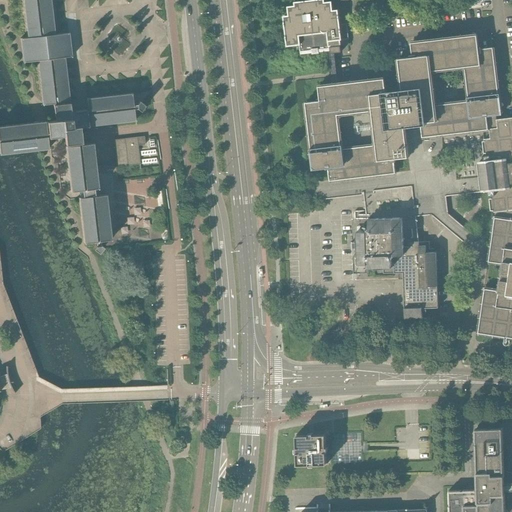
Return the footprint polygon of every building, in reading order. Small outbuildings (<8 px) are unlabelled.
[(48,138),(49,138),(65,135),(71,191),(82,189),(83,197),(79,197),(84,242),(95,241),(95,245),(93,248),(99,253),(103,247),(100,244),(99,241),(111,239),(106,194),(98,195),(97,188),(98,188),(93,142),(81,143),(81,142),(82,142),(80,130),(79,127),(88,126),(88,125),(89,125),(90,126),(135,121),(134,109),(137,109),(141,111),(143,109),(145,105),(139,101),(137,104),(133,105),(132,93),(86,98),(88,110),(86,110),(86,109),(82,110),(74,111),(71,112),(70,103),(69,103),(69,102),(70,102),(68,84),(65,58),(72,57),(71,45),(69,33),(55,35),(51,0),(23,0),(28,38),(21,39),(23,62),(38,61),(43,105),(54,104),(54,105),(55,117),(56,120),(47,121),(47,122),(46,122),(46,121),(38,122),(0,126),(0,390),(0,391),(0,389),(0,151),(0,154),(43,150),(49,149),(48,138)] [(511,117),(497,120),(496,115),(502,114),(494,48),(479,49),(478,35),(411,43),(413,57),(399,59),(401,77),(402,89),(386,91),(385,79),(338,84),(334,46),(341,45),(341,40),(349,39),(347,24),(341,25),(339,10),(333,10),(332,2),(325,2),(324,0),(314,0),(294,2),(294,6),(287,7),(288,16),(283,16),(287,47),(299,45),(301,55),(312,54),(312,55),(319,54),(319,53),(329,52),(332,77),(332,85),(318,87),(320,101),(305,103),(310,152),(312,153),(314,169),(328,167),(330,181),(396,174),(394,159),(409,157),(405,126),(421,124),(422,138),(489,130),(490,138),(484,139),(485,141),(483,141),(484,154),(486,153),(486,161),(478,162),(481,192),(490,191),(491,198),(489,199),(491,211),(493,211),(493,213),(497,212),(497,218),(495,217),(489,262),(502,264),(498,291),(485,289),(478,333),(511,338),(511,117)] [(145,145),(144,136),(114,140),(117,167),(128,166),(140,165),(138,145),(145,145)] [(403,273),(405,317),(405,319),(422,318),(422,309),(438,308),(437,253),(426,253),(426,246),(420,246),(420,241),(408,242),(408,246),(404,246),(404,238),(403,218),(369,219),(369,228),(366,231),(357,232),(358,255),(354,255),(355,273),(369,273),(369,269),(392,268),(392,266),(394,266),(394,273),(403,273)] [(0,268),(2,285),(17,323),(38,378),(39,377),(3,285),(0,257),(0,268)] [(11,388),(14,394),(15,394),(14,391),(12,388),(9,382),(8,379),(7,373),(7,366),(6,366),(6,374),(7,381),(10,386),(11,388)] [(7,381),(6,374),(0,375),(0,389),(0,391),(11,388),(10,386),(7,381)] [(18,443),(34,433),(41,429),(40,418),(39,419),(40,429),(2,452),(0,449),(0,451),(2,453),(18,443)] [(505,511),(504,490),(504,485),(502,428),(476,429),(478,490),(448,491),(448,511),(505,511)] [(327,465),(327,452),(328,452),(328,447),(326,447),(326,435),(313,435),(313,434),(309,434),(309,435),(296,436),(296,448),(295,448),(295,453),(297,453),(297,466),(310,465),(310,467),(314,466),(314,465),(327,465)]
